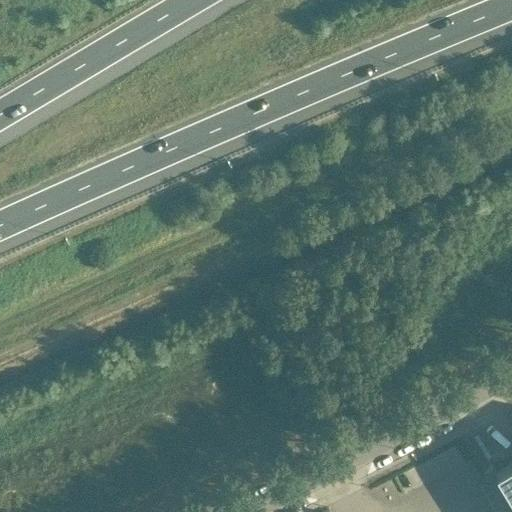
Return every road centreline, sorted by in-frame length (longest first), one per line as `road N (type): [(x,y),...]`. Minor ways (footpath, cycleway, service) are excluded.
road 1 (track): [(511,109),(0,357)]
road 2 (motorway): [(0,230),(511,9)]
road 3 (unclassified): [(251,511),(511,377)]
road 4 (motorway): [(0,124),(204,0)]
road 5 (unknown): [(349,461),(368,492),(386,503),(462,511)]
